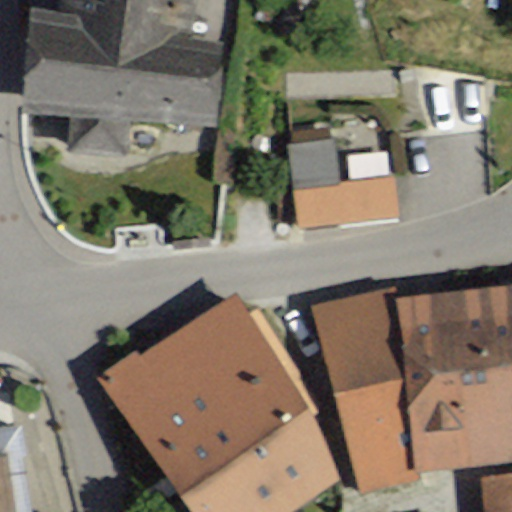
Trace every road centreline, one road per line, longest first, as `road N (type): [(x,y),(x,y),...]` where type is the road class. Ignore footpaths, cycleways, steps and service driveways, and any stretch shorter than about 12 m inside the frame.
road 1 (residential): [(511,225),(400,255),(284,273),(10,293)]
road 2 (residential): [(111,511),(81,395),(10,293)]
